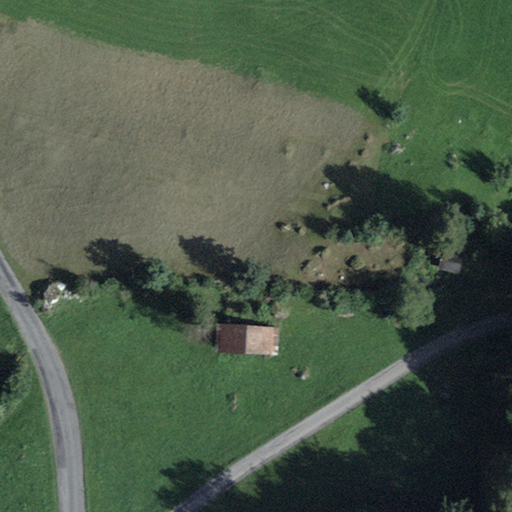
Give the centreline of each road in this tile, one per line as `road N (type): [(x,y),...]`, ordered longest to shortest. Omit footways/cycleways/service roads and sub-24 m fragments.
road 1 (residential): [(183,511),(427,351),(511,317)]
road 2 (unclassified): [(0,269),(60,390),(75,511)]
